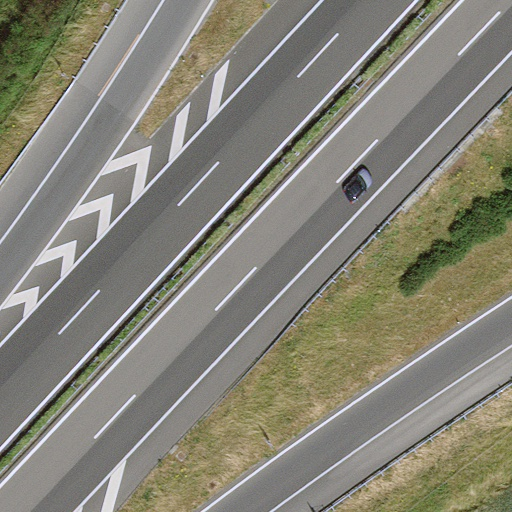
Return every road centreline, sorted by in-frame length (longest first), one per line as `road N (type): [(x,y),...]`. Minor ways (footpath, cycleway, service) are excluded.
road 1 (motorway): [(23,511),(510,0)]
road 2 (motorway): [(372,0),(0,398)]
road 3 (motorway): [(240,511),(511,326)]
road 4 (motorway): [(182,0),(0,267)]
